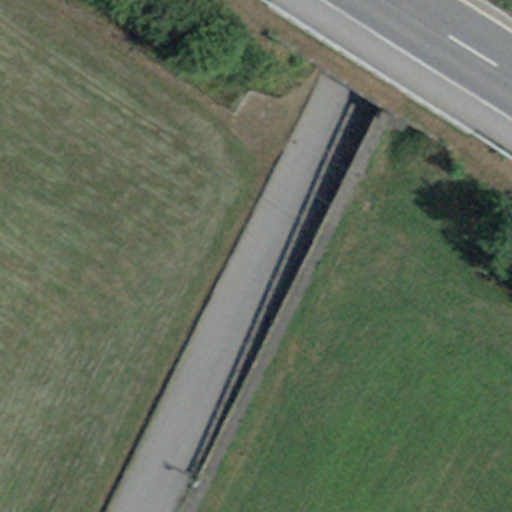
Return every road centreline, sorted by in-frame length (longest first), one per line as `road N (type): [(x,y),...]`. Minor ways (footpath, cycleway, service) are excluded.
road 1 (unclassified): [(149,511),(398,0)]
road 2 (motorway): [(374,0),(511,86)]
